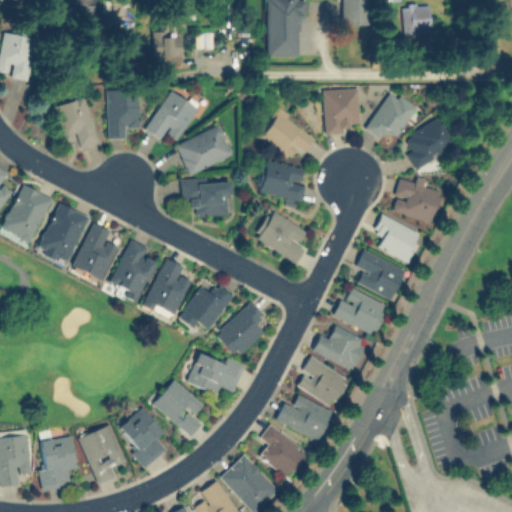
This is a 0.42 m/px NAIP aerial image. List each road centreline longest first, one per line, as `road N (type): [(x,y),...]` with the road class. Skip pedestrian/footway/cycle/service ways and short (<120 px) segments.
road 1 (residential): [(164,73),(467,73),(484,58),(486,0)]
road 2 (residential): [(49,511),(132,495),(205,450),(255,392),(302,301)]
road 3 (residential): [(0,134),(46,167),(302,301)]
road 4 (tertiary): [(384,360),(413,303),(431,296),(511,146)]
road 5 (tertiary): [(300,511),(341,461),(377,395)]
road 6 (residential): [(302,301),(348,212),(347,173)]
